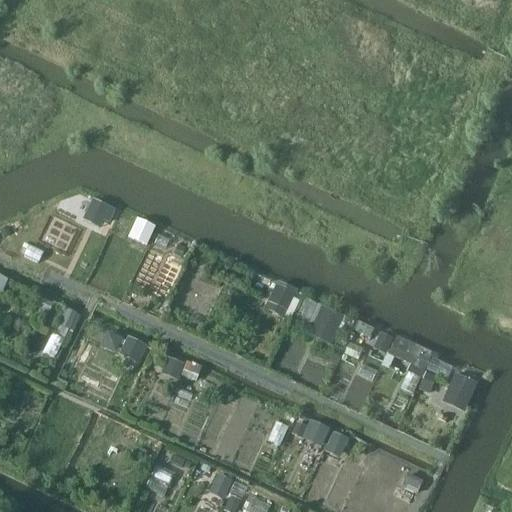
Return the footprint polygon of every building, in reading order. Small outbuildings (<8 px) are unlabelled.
[(136,217),(128,236),(147,244),(155,225),(136,217)] [(284,316),(296,288),(277,280),(265,308),(284,316)] [(310,331),(334,344),(348,317),(324,304),(310,331)] [(389,353),(396,336),(382,330),(375,347),(389,353)] [(456,361),(397,336),(390,353),(413,363),(403,386),(417,392),(427,368),(450,377),(456,361)] [(444,400),(467,411),(480,382),(457,371),(444,400)] [(298,417),(294,435),(326,442),(330,424),(298,417)] [(330,432),(326,453),(343,457),(348,436),(330,432)] [(217,472),(208,491),(224,499),(233,480),(217,472)]
